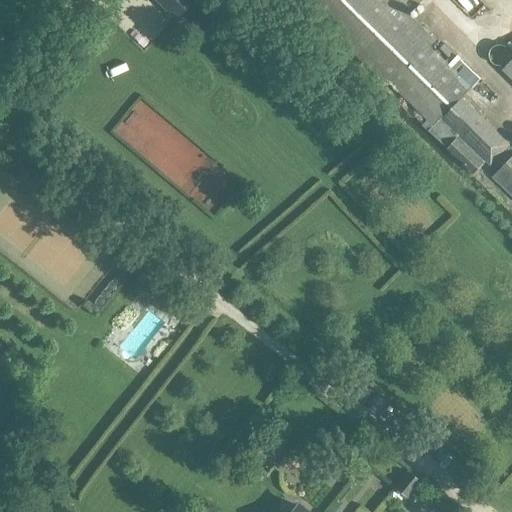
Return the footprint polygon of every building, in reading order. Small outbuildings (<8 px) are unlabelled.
[(190,0),(156,0),(174,18),(191,1),(190,0)] [(438,124),(474,86),(432,46),(437,41),(410,15),(424,0),(304,0),(391,81),(394,78),(438,124)] [(484,0),(493,9),(502,0),(484,0)] [(139,97),(111,132),(210,210),(238,175),(139,97)] [(511,148),(511,145),(466,101),(442,126),(460,144),(452,152),(480,181),(511,148)] [(511,156),(496,172),(498,174),(493,179),(511,197),(511,156)] [(253,437),(239,452),(255,466),(269,450),(253,437)] [(395,489),(405,497),(417,481),(408,473),(395,489)]
